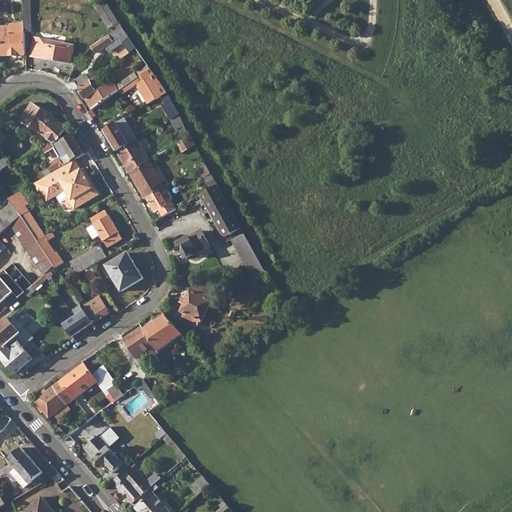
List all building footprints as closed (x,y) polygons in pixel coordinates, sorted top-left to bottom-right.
[(31,0),(24,0),(25,23),(25,31),(33,31),(31,0)] [(105,0),(104,0),(95,6),(110,29),(115,26),(117,30),(123,27),(105,0)] [(2,27),(2,33),(3,48),(3,56),(26,55),(25,31),(25,23),(10,24),(11,26),(2,26),(2,27)] [(117,30),(92,46),(96,53),(120,38),(130,53),(137,48),(123,27),(117,30)] [(75,45),(36,38),(32,55),(71,63),(75,45)] [(139,77),(120,91),(122,95),(145,80),(150,89),(143,93),(149,104),(162,97),(167,93),(151,69),(139,77)] [(91,80),(80,88),(93,110),(120,91),(139,77),(135,72),(117,85),(114,80),(104,87),(98,91),(96,88),(91,80)] [(76,81),(80,88),(91,80),(87,74),(76,81)] [(167,93),(162,97),(166,104),(163,106),(171,120),(180,115),(172,100),(167,93)] [(21,124),(54,144),(57,142),(67,129),(55,118),(55,117),(33,104),(21,124)] [(180,115),(171,120),(177,131),(186,126),(180,115)] [(125,118),(118,123),(131,145),(138,140),(125,118)] [(118,123),(106,130),(118,152),(131,145),(118,123)] [(54,144),(44,149),(47,154),(55,149),(61,159),(49,166),(53,174),(75,161),(85,154),(73,135),(62,142),(60,140),(57,142),(54,144)] [(192,137),(179,145),(183,153),(197,145),(192,137)] [(131,145),(118,152),(131,173),(150,162),(151,161),(138,140),(131,145)] [(0,172),(12,163),(0,148),(0,172)] [(53,174),(42,180),(47,188),(42,190),(49,201),(66,191),(70,199),(68,200),(67,204),(69,208),(73,209),(75,208),(76,209),(100,195),(85,169),(81,171),(75,161),(53,174)] [(150,162),(131,173),(146,199),(147,198),(160,190),(164,188),(162,184),(163,183),(150,162)] [(206,162),(197,168),(204,178),(212,174),(206,162)] [(212,174),(204,178),(210,190),(218,185),(212,174)] [(42,180),(35,184),(40,192),(42,190),(47,188),(42,180)] [(200,195),(200,196),(213,219),(232,209),(225,196),(218,185),(210,190),(200,195)] [(160,190),(147,198),(160,220),(177,210),(173,203),(174,200),(166,187),(164,188),(160,190)] [(22,192),(9,200),(12,204),(22,216),(31,228),(39,241),(46,236),(30,211),(33,209),(22,192)] [(12,204),(0,214),(0,235),(12,225),(22,216),(12,204)] [(232,209),(213,219),(227,244),(236,238),(233,233),(242,228),(232,209)] [(106,211),(92,219),(95,225),(94,225),(101,236),(104,242),(105,242),(109,247),(123,239),(119,233),(120,232),(110,216),(109,216),(106,211)] [(22,216),(12,225),(45,275),(55,266),(39,241),(31,228),(22,216)] [(101,236),(94,225),(88,229),(94,239),(101,236)] [(242,228),(233,233),(236,238),(259,279),(271,280),(242,228)] [(200,232),(179,244),(187,259),(200,252),(201,251),(210,246),(202,231),(201,232),(200,232)] [(46,236),(39,241),(55,266),(57,268),(64,263),(58,253),(57,253),(49,241),(56,237),(53,232),(46,236)] [(101,245),(77,260),(81,267),(83,272),(90,268),(97,264),(108,258),(101,245)] [(129,253),(107,266),(123,292),(144,279),(129,253)] [(77,260),(71,263),(79,275),(83,272),(81,267),(77,260)] [(97,264),(90,268),(94,275),(98,272),(100,270),(100,268),(97,264)] [(90,268),(83,272),(91,284),(98,280),(94,275),(90,268)] [(4,271),(0,275),(0,304),(14,292),(18,298),(25,292),(6,270),(4,271)] [(45,275),(36,283),(39,287),(45,282),(46,281),(46,279),(46,276),(45,275)] [(36,283),(28,291),(32,295),(39,288),(39,287),(36,283)] [(188,298),(184,305),(181,313),(185,316),(182,323),(196,329),(199,321),(202,323),(212,300),(191,290),(188,298)] [(83,303),(81,305),(84,309),(85,311),(94,324),(95,325),(112,313),(100,297),(86,307),(83,303)] [(75,311),(61,320),(73,338),(94,324),(85,311),(78,316),(76,313),(75,311)] [(0,324),(0,346),(3,350),(40,318),(38,315),(19,330),(8,317),(0,324)] [(166,315),(144,330),(159,352),(184,335),(179,330),(166,315)] [(3,350),(0,352),(0,355),(17,374),(34,359),(25,348),(36,339),(33,335),(45,324),(40,318),(3,350)] [(183,327),(179,330),(184,335),(186,338),(189,334),(183,327)] [(144,330),(142,328),(125,339),(138,359),(150,351),(153,356),(159,352),(144,330)] [(85,363),(62,381),(75,399),(99,382),(85,363)] [(130,379),(119,387),(124,394),(135,386),(130,379)] [(40,403),(45,411),(51,418),(55,415),(68,405),(75,399),(62,381),(47,392),(41,396),(40,403)] [(117,384),(109,389),(116,401),(125,394),(124,394),(119,387),(117,384)] [(43,413),(45,411),(40,403),(41,396),(47,392),(45,389),(37,395),(36,404),(43,413)] [(68,405),(55,415),(60,421),(72,411),(68,405)] [(102,435),(110,445),(120,437),(112,427),(102,435)] [(163,428),(156,434),(161,440),(162,439),(168,434),(163,428)] [(168,434),(162,439),(168,447),(175,442),(168,434)] [(102,468),(103,467),(106,464),(109,468),(114,474),(124,465),(109,447),(110,445),(102,435),(86,449),(95,459),(102,468)] [(10,459),(17,468),(30,484),(31,484),(44,473),(22,448),(10,459)] [(30,484),(17,468),(11,472),(25,488),(30,484)] [(114,482),(134,504),(150,489),(159,482),(154,477),(146,483),(136,472),(130,477),(125,472),(114,482)] [(204,476),(190,488),(198,497),(212,485),(204,476)] [(150,489),(134,504),(140,511),(170,511),(164,505),(150,489)] [(55,511),(43,498),(25,511),(55,511)] [(167,503),(164,505),(170,511),(173,509),(167,503)]
